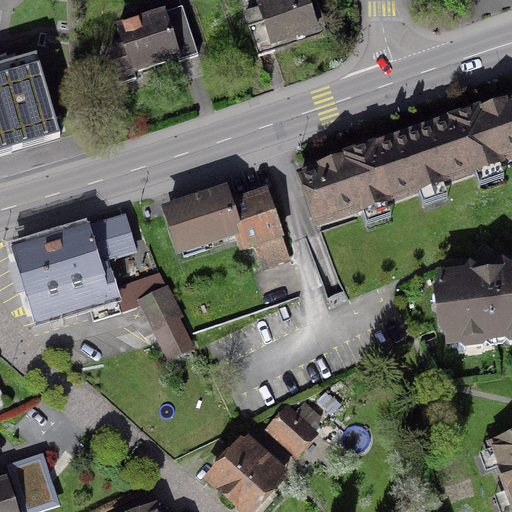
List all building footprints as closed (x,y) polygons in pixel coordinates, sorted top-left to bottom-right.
[(258,13),(243,18),(257,59),(319,38),(323,31),(313,0),(286,0),(257,10),(258,13)] [(175,61),(177,65),(197,58),(181,9),(116,31),(123,51),(107,56),(118,87),(135,82),(132,75),(175,61)] [(0,67),(0,156),(60,138),(35,57),(0,67)] [(357,216),(391,204),(466,178),(501,166),(500,165),(511,160),(511,104),(488,113),(481,115),(480,113),(448,124),(445,125),(446,126),(414,137),(375,150),(375,149),(373,150),(340,161),(341,163),(337,165),(298,178),(316,228),(356,214),(357,216)] [(240,247),(252,243),(261,270),(286,262),(264,199),(228,211),(223,195),(165,214),(179,255),(236,236),(240,247)] [(104,262),(132,254),(122,222),(117,223),(117,222),(75,235),(77,241),(67,245),(65,239),(15,254),(35,323),(87,307),(92,324),(132,312),(127,296),(115,299),(104,262)] [(498,275),(474,278),(470,275),(466,279),(440,282),(441,291),(436,297),(442,301),(445,326),(441,332),(446,337),(447,345),(464,343),(466,339),(476,338),(479,342),(509,338),(511,333),(511,273),(506,274),(501,271),(498,275)] [(167,293),(140,307),(153,334),(156,332),(170,359),(188,350),(174,323),(180,320),(167,293)] [(297,454),(311,439),(284,415),(270,430),(297,454)] [(489,440),(500,436),(497,430),(487,433),(489,440)] [(511,507),(511,440),(490,449),(511,507)] [(239,448),(208,482),(241,511),(253,511),(279,484),(260,467),(267,460),(248,443),(242,451),(239,448)] [(0,511),(14,511),(5,483),(0,484),(0,511)]
